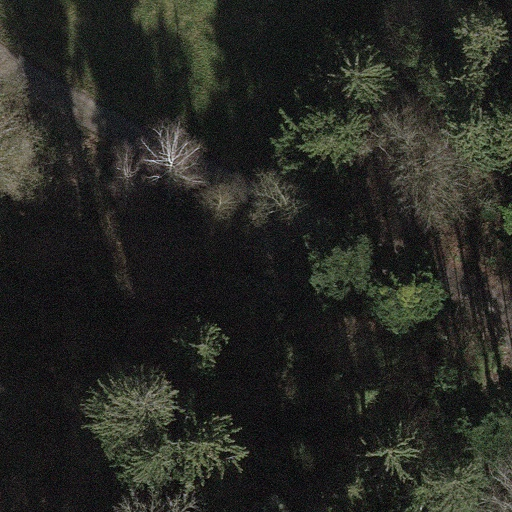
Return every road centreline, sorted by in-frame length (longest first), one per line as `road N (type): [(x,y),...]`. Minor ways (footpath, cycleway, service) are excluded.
road 1 (track): [(511,324),(291,218),(0,51)]
road 2 (track): [(268,511),(511,391)]
